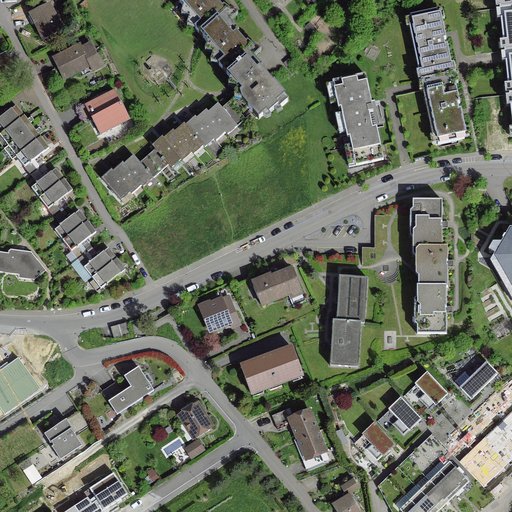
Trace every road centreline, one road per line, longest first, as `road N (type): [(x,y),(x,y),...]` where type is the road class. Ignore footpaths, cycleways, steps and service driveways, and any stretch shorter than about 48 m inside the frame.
road 1 (residential): [(62,323),(156,297),(373,191),(447,170),(511,166)]
road 2 (residential): [(62,323),(74,356),(172,351),(251,436)]
road 3 (residential): [(0,15),(112,229)]
road 4 (residential): [(251,436),(141,511)]
